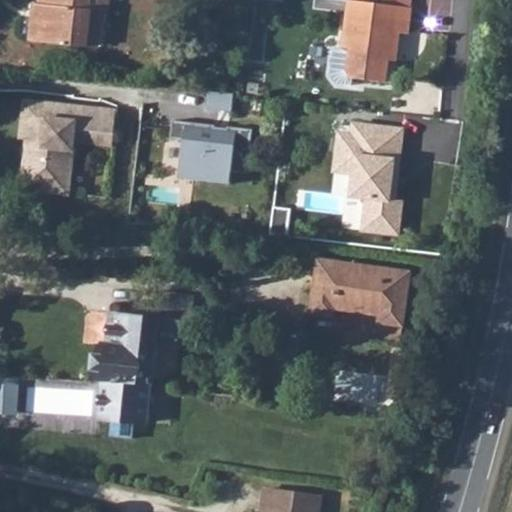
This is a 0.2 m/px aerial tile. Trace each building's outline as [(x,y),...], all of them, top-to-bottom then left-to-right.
[(28,2),(25,39),(82,44),(85,7),(103,9),(103,0),(32,0),(33,2),(28,2)] [(406,34),(409,8),(350,0),(344,0),(338,46),(346,47),(343,70),(348,77),(383,82),(386,52),(394,54),(397,33),(406,34)] [(252,58),(266,60),(270,20),(256,19),(252,58)] [(20,103),(17,141),(24,142),(21,191),(67,195),(72,142),(109,146),(112,111),(69,108),(20,103)] [(390,199),(398,129),(348,123),(347,134),(334,132),(331,154),(351,156),(349,173),(346,196),(361,197),(358,230),(393,234),(397,200),(390,199)] [(228,186),(232,132),(168,126),(164,180),(228,186)] [(351,156),(331,154),(329,171),(349,173),(351,156)] [(313,313),(312,316),(337,320),(338,314),(381,319),(380,325),(388,326),(405,328),(407,312),(409,295),(412,272),(320,261),(316,285),(313,313)] [(158,298),(156,319),(182,323),(184,302),(158,298)] [(109,313),(105,344),(127,347),(130,316),(109,313)] [(101,383),(95,419),(144,426),(150,387),(152,387),(157,346),(179,349),(182,323),(156,319),(130,316),(127,347),(105,344),(103,344),(98,383),(101,383)] [(282,511),(285,493),(263,490),(259,511),(282,511)] [(282,511),(317,511),(320,498),(285,493),(282,511)]
